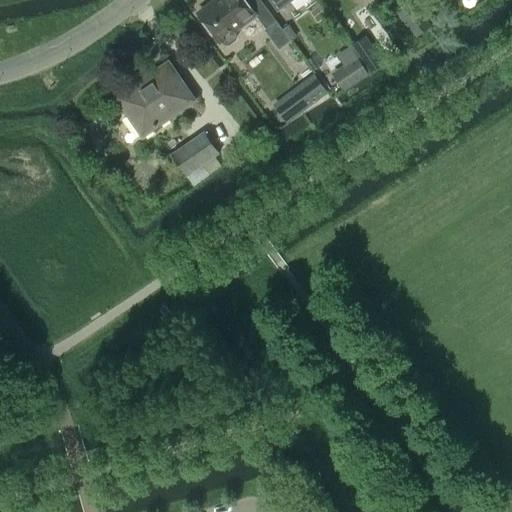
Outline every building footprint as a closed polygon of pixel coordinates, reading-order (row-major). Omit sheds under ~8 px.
[(260,0),(255,0),(249,5),(245,0),(216,0),(198,13),(219,42),(222,40),(224,44),(229,44),(236,39),(236,35),(233,31),(255,15),(266,28),(274,22),(276,21),(260,0)] [(269,0),(278,11),(293,0),(269,0)] [(382,63),(365,37),(353,45),(371,71),(382,63)] [(343,65),(331,72),(340,86),(343,90),(343,91),(369,74),(366,70),(357,56),(343,65)] [(143,135),(193,100),(168,63),(167,64),(157,71),(118,98),(143,135)] [(315,76),(274,107),(285,121),(326,90),(315,76)] [(186,176),(218,153),(219,153),(204,132),(171,154),(172,155),(186,176)]
